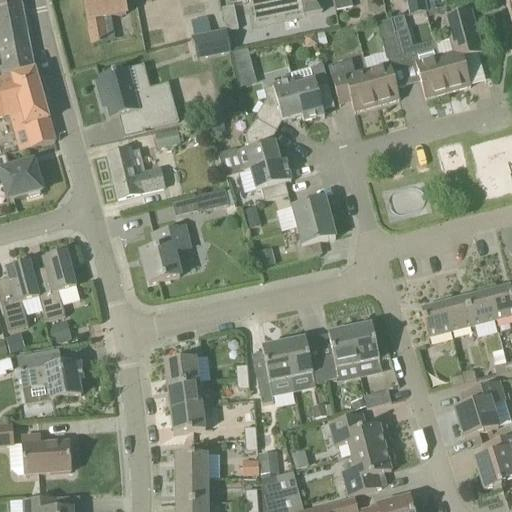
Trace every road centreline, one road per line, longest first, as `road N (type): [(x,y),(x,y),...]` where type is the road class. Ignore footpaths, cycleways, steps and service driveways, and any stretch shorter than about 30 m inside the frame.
road 1 (residential): [(123,337),(349,284),(377,257)]
road 2 (residential): [(377,257),(457,511)]
road 3 (residential): [(377,257),(350,157),(505,111)]
road 4 (residential): [(89,211),(32,0)]
road 5 (residential): [(141,511),(123,337)]
road 6 (residential): [(377,257),(511,223)]
road 7 (residential): [(123,337),(89,211)]
